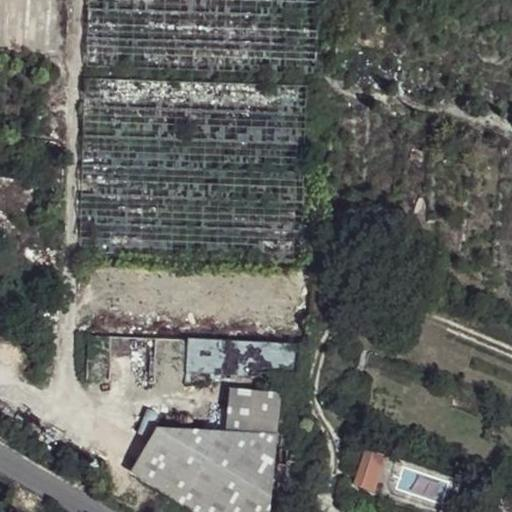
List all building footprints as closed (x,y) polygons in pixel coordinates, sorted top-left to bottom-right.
[(314,0),(87,0),(87,17),(315,28),(314,0)] [(314,54),(315,28),(87,17),(85,44),(314,54)] [(312,80),(314,54),(85,44),(84,70),(312,80)] [(306,92),(83,82),(82,114),(305,123),(306,92)] [(305,123),(82,114),(81,147),(303,156),(305,123)] [(303,156),(81,147),(80,170),(303,180),(303,156)] [(303,180),(80,170),(78,198),(301,209),(303,180)] [(301,209),(78,198),(77,229),(300,238),(301,209)] [(300,238),(77,229),(76,259),(299,270),(300,238)] [(359,292),(361,268),(330,265),(328,289),(359,292)] [(184,374),(299,376),(300,341),(185,339),(184,374)] [(282,393),(231,390),(228,433),(279,438),(282,393)] [(228,433),(158,429),(131,476),(192,511),(273,511),(279,438),(228,433)] [(369,453),(358,489),(375,496),(388,459),(369,453)]
